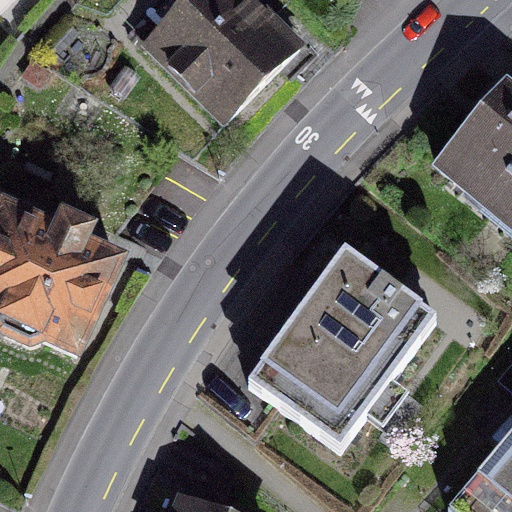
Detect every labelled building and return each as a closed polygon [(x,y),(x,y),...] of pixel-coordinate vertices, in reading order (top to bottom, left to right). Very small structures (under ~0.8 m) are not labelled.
[(257,0),(183,0),(135,49),(227,140),(313,54),(257,0)] [(511,74),(508,71),(414,173),(511,262),(511,74)] [(0,208),(0,329),(84,362),(125,257),(0,208)] [(448,340),(346,263),(263,373),(365,450),(448,340)] [(511,511),(511,407),(418,511),(511,511)]
